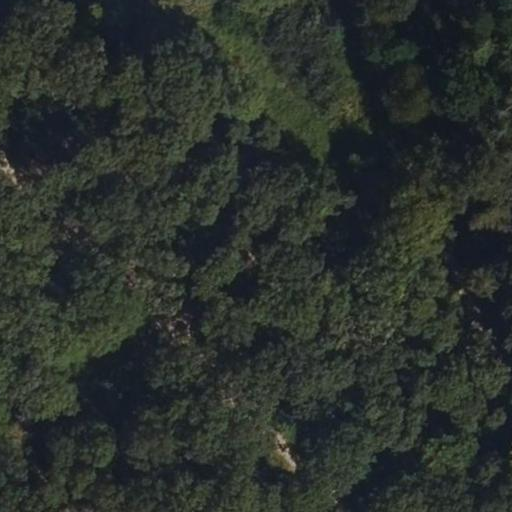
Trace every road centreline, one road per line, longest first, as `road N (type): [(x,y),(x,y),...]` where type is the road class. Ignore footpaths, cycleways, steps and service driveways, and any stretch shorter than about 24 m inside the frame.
road 1 (track): [(336,511),(0,164)]
road 2 (track): [(354,0),(406,191),(449,290),(511,386)]
